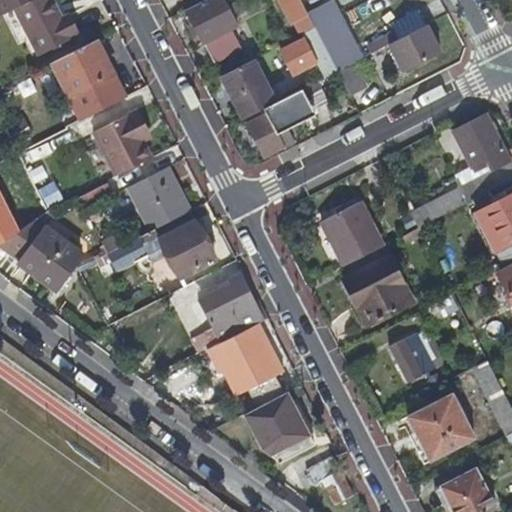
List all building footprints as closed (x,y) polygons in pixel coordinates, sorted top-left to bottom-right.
[(0,0),(0,16),(16,8),(31,0),(0,0)] [(61,18),(52,0),(31,0),(16,8),(39,54),(71,37),(70,35),(78,31),(70,13),(61,18)] [(238,25),(225,0),(205,0),(187,9),(205,43),(206,43),(215,62),(242,49),(231,28),(238,25)] [(296,22),(302,35),(306,33),(316,28),(308,13),(301,0),(280,0),(293,23),(296,22)] [(332,0),(308,13),(316,28),(340,15),(332,0)] [(396,41),(425,26),(416,9),(387,24),(390,30),(396,41)] [(365,57),(342,14),(340,15),(316,28),(338,71),(352,63),(365,57)] [(398,75),(439,54),(425,26),(396,41),(384,47),(398,75)] [(306,33),(328,76),(338,71),(316,28),(306,33)] [(396,41),(390,30),(366,42),(371,53),(379,49),(384,47),(396,41)] [(282,50),(294,73),(317,61),(305,38),(282,50)] [(113,73),(97,39),(53,62),(70,95),(113,73)] [(269,88),(281,84),(273,58),(261,61),(269,88)] [(223,76),(244,119),(265,109),(275,103),(253,60),(223,76)] [(365,88),(352,63),(338,71),(350,95),(365,88)] [(29,117),(45,110),(31,81),(15,89),(29,117)] [(330,106),(317,82),(303,89),(316,113),(330,106)] [(316,113),(303,89),(275,103),(265,109),(267,114),(247,124),(264,157),(293,142),(286,129),(316,113)] [(267,114),(265,109),(244,119),(247,124),(267,114)] [(144,133),(134,112),(94,132),(116,176),(152,158),(144,141),(141,135),(144,133)] [(485,115),(455,131),(473,167),(504,151),(485,115)] [(511,162),(459,189),(467,204),(511,180),(511,162)] [(129,187),(151,231),(190,211),(167,168),(129,187)] [(106,184),(79,197),(86,209),(112,196),(106,184)] [(467,204),(459,189),(411,213),(419,229),(430,223),(467,204)] [(0,190),(0,242),(20,230),(0,190)] [(511,245),(511,246),(511,197),(479,214),(499,252),(511,245)] [(322,221),(345,266),(384,247),(360,202),(322,221)] [(216,259),(190,211),(151,231),(109,253),(108,253),(117,271),(165,247),(181,277),(216,259)] [(433,229),(430,223),(419,229),(422,235),(433,229)] [(47,227),(20,264),(57,290),(84,254),(47,227)] [(407,242),(422,235),(419,229),(404,236),(407,242)] [(450,259),(465,255),(460,236),(445,240),(450,259)] [(391,257),(347,280),(369,324),(413,301),(391,257)] [(511,265),(497,273),(511,302),(511,265)] [(255,303),(243,279),(233,284),(246,308),(255,303)] [(263,318),(267,316),(259,301),(255,303),(246,308),(233,284),(211,296),(223,320),(213,325),(219,335),(212,339),(215,344),(258,321),(263,318)] [(455,310),(449,298),(427,309),(434,320),(455,310)] [(266,337),(258,321),(215,344),(206,348),(215,365),(237,353),(236,353),(243,349),(266,337)] [(435,368),(420,337),(417,332),(390,346),(408,382),(435,368)] [(420,337),(435,368),(443,364),(428,333),(420,337)] [(283,370),(266,337),(243,349),(252,368),(248,370),(255,385),(276,374),(283,370)] [(252,368),(243,349),(236,353),(237,353),(246,371),(248,370),(252,368)] [(473,370),(507,436),(511,433),(511,409),(487,362),(473,370)] [(285,393),(276,374),(255,385),(249,388),(259,406),(263,404),(284,393),(285,393)] [(261,449),(270,455),(310,436),(289,391),(284,393),(259,406),(244,415),(261,449)] [(452,394),(407,416),(430,460),(474,439),(452,394)] [(355,493),(335,455),(308,468),(316,483),(324,478),(337,502),(355,493)] [(441,487),(454,511),(490,511),(496,509),(475,469),(441,487)] [(452,511),(454,511),(441,487),(436,490),(446,511),(452,511)]
